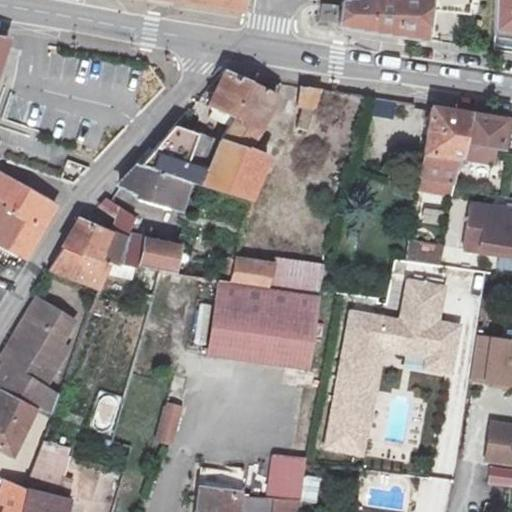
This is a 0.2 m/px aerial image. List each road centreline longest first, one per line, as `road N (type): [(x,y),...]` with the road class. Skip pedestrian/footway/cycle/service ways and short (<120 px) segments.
road 1 (residential): [(0,316),(90,187),(185,90),(216,42)]
road 2 (secondary): [(267,49),(511,89)]
road 3 (secondary): [(0,5),(216,42)]
